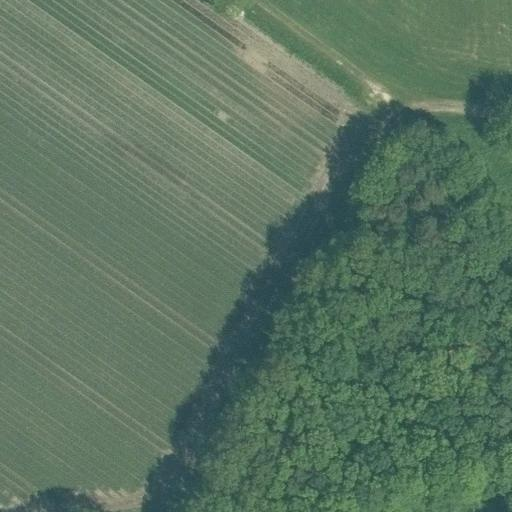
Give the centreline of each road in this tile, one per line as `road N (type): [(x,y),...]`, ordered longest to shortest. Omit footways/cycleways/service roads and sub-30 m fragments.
road 1 (track): [(173,511),(185,504),(394,104)]
road 2 (track): [(250,0),(394,104)]
